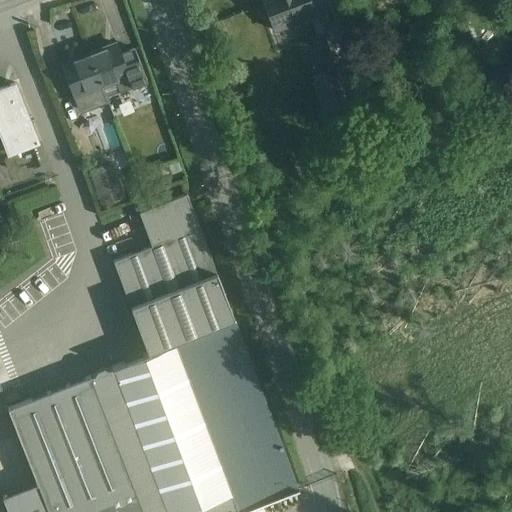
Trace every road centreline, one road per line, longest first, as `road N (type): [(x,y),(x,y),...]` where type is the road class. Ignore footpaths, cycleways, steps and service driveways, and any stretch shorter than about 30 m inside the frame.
road 1 (unknown): [(8,0),(101,283)]
road 2 (unknown): [(101,283),(110,325),(103,342),(0,393)]
